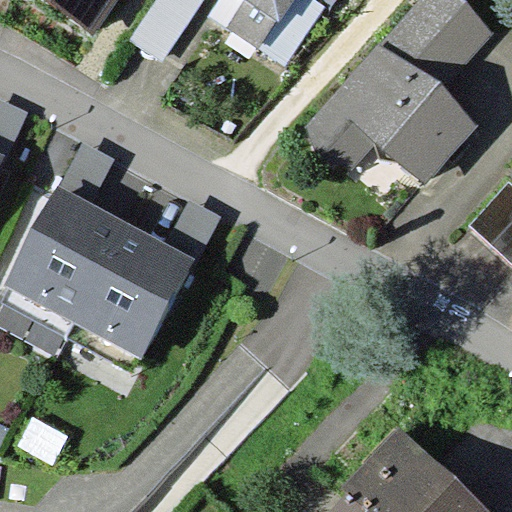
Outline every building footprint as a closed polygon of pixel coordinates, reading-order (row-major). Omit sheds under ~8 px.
[(120,0),(11,0),(86,51),(120,0)] [(300,0),(208,0),(273,42),(300,0)] [(488,43),(440,0),(427,0),(288,153),(333,194),(366,159),(414,203),(470,141),(431,106),(488,43)] [(511,199),(508,196),(469,243),(511,278),(511,199)] [(98,222),(62,203),(18,285),(139,350),(184,268),(156,254),(98,222)] [(475,511),(405,449),(348,511),(475,511)]
